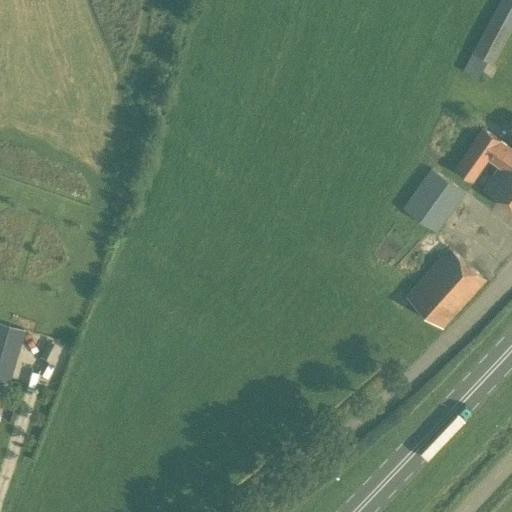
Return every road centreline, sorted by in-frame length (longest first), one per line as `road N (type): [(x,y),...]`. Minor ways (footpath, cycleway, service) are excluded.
road 1 (unclassified): [(265,511),(511,283)]
road 2 (primary): [(355,511),(511,347)]
